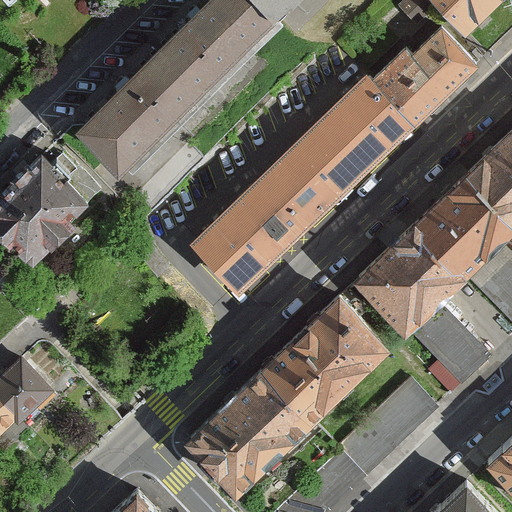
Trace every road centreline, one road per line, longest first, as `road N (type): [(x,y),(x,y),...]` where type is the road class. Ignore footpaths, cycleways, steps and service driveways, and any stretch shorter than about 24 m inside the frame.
road 1 (residential): [(511,82),(141,437)]
road 2 (unclassified): [(0,146),(145,0)]
road 3 (residential): [(511,383),(375,511)]
